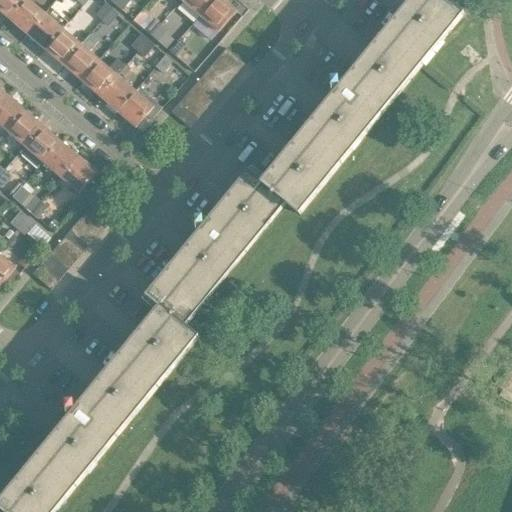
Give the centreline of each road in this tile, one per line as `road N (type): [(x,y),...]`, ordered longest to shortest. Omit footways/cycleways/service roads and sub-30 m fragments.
road 1 (unclassified): [(211,511),(511,119)]
road 2 (residential): [(164,192),(0,50)]
road 3 (residential): [(164,192),(302,25)]
road 4 (residential): [(22,355),(164,192)]
